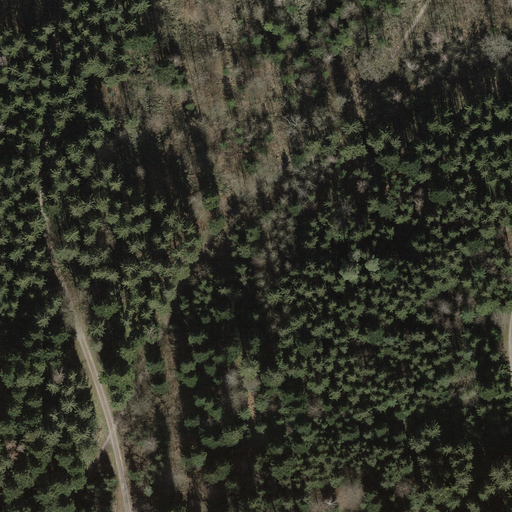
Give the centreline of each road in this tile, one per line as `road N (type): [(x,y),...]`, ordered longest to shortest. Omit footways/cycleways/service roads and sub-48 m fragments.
road 1 (track): [(431,0),(375,76),(215,231),(112,430)]
road 2 (track): [(112,430),(45,229),(42,151),(57,0)]
